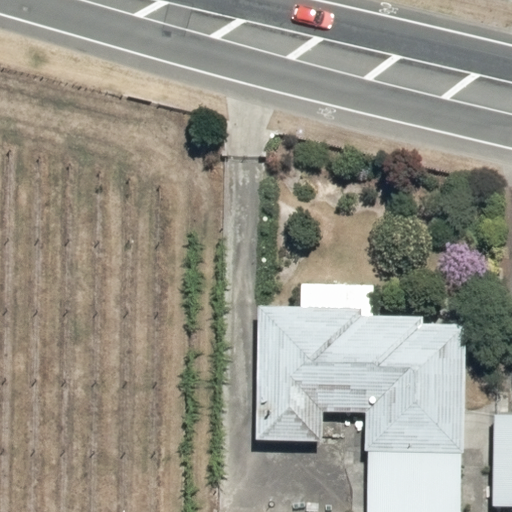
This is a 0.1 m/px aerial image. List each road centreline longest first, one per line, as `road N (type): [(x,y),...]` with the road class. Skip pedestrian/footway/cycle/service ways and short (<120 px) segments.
road 1 (secondary): [(511,136),(153,51),(26,0)]
road 2 (secondary): [(243,0),(511,62)]
